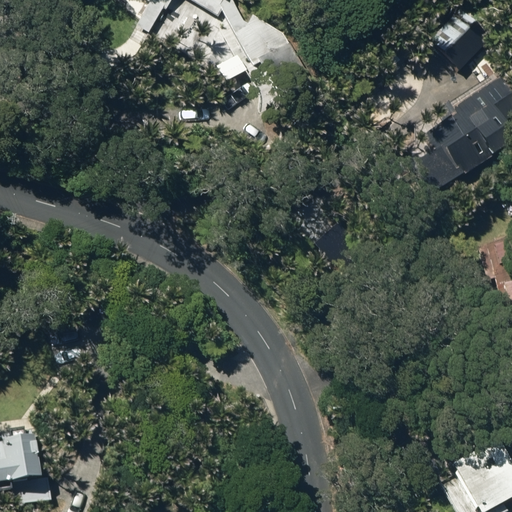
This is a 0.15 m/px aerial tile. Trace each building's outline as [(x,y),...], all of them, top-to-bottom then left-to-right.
[(138,0),(143,3),(129,26),(134,29),(119,54),(130,61),(146,35),(142,33),(157,8),(159,10),(165,0),(183,0),(213,18),(216,15),(242,66),(239,68),(241,71),(250,66),(269,103),(306,83),(286,44),(275,32),(245,13),(241,22),(237,24),(226,0),(138,0)] [(441,24),(422,43),(452,72),(471,53),(441,24)] [(393,180),(414,210),(498,151),(485,132),(503,119),(483,90),(437,122),(439,125),(410,145),(421,160),(393,180)] [(331,226),(308,248),(327,267),(350,245),(331,226)] [(495,278),(506,318),(511,316),(511,237),(477,247),(487,280),(495,278)] [(0,481),(27,479),(23,437),(0,438),(0,481)] [(437,479),(424,487),(438,511),(471,511),(511,487),(511,482),(484,437),(432,470),(437,479)]
